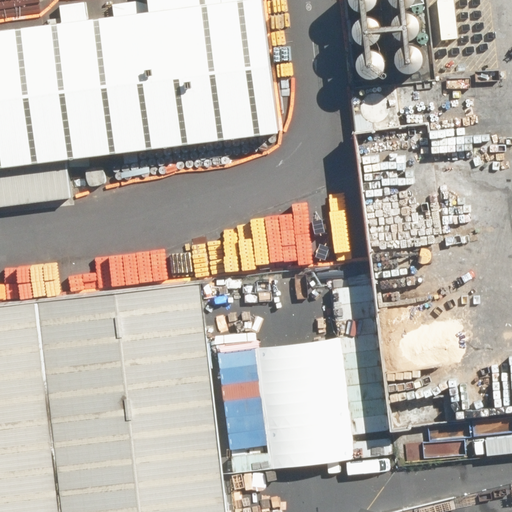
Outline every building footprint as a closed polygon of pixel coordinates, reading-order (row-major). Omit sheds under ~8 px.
[(150,0),(152,12),(0,30),(0,169),(282,135),(265,0),(150,0)] [(392,73),(386,0),(359,0),(366,76),(392,73)] [(430,67),(426,0),(399,0),(403,68),(430,67)] [(385,90),(377,90),(374,91),(372,92),(370,94),(368,96),(366,98),(365,101),(365,103),(364,106),(365,108),(365,111),(366,113),(368,116),(370,118),(372,119),(374,121),(377,121),(379,122),(382,122),(385,121),(387,121),(390,119),(392,118),(394,116),(395,113),(396,111),(397,108),(397,106),(397,103),(396,100),(395,98),(393,96),(392,94),(390,92),(387,91),(385,90)] [(459,122),(355,133),(386,427),(490,416),(459,122)] [(511,230),(511,189),(499,191),(504,232),(511,230)] [(230,511),(207,284),(0,307),(0,511),(230,511)]
